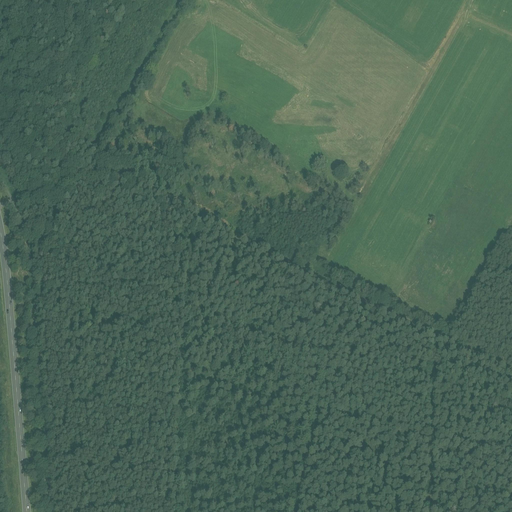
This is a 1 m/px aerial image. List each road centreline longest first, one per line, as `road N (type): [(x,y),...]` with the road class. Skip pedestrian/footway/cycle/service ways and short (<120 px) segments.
road 1 (track): [(511,367),(172,202)]
road 2 (track): [(159,511),(172,202)]
road 3 (primary): [(25,511),(0,233)]
road 4 (track): [(338,286),(279,511)]
road 5 (track): [(182,0),(88,169)]
road 6 (track): [(435,331),(428,511)]
road 7 (track): [(172,202),(88,169),(14,200)]
